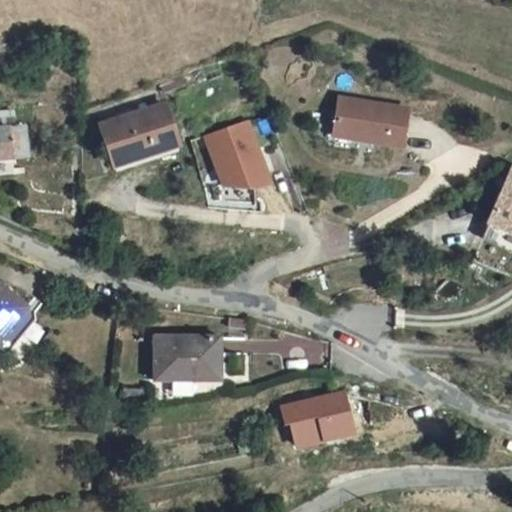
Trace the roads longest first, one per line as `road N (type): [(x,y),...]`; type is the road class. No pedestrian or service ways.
road 1 (residential): [(0,235),(103,284),(257,302),(308,320),(511,429)]
road 2 (unclassified): [(307,511),(382,479),(511,473)]
